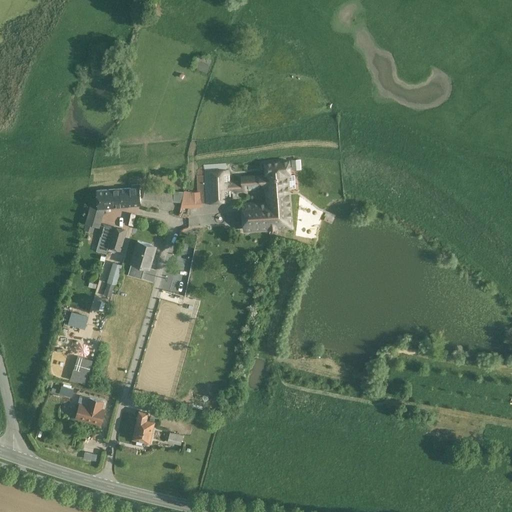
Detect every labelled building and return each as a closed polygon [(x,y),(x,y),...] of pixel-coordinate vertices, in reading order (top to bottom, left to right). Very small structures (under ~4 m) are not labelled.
[(200,55),(195,68),(206,72),(211,59),(200,55)] [(291,161),(266,163),(266,175),(267,185),(267,186),(289,185),(288,175),(292,174),(291,161)] [(198,170),(199,176),(206,175),(206,171),(227,169),(227,164),(202,166),(198,170)] [(227,169),(206,171),(206,175),(207,202),(231,201),(230,190),(230,182),(230,169),(227,169)] [(289,185),(289,189),(297,188),(296,174),(292,174),(288,175),(289,185)] [(203,203),(207,202),(206,175),(199,176),(200,200),(200,203),(203,203)] [(266,175),(244,177),(244,184),(244,187),(264,186),(267,185),(266,175)] [(257,188),(264,187),(264,186),(244,187),(244,184),(243,184),(242,181),(230,182),(230,190),(235,189),(235,192),(257,190),(257,188)] [(289,185),(267,186),(267,195),(289,194),(289,189),(289,185)] [(139,187),(112,189),(113,207),(140,205),(139,187)] [(112,189),(97,190),(98,208),(92,209),(88,222),(98,225),(101,211),(103,211),(104,208),(113,207),(112,189)] [(184,191),(145,189),(143,200),(180,202),(184,191)] [(203,206),(203,203),(200,203),(200,200),(191,199),(191,194),(184,194),(181,205),(203,206)] [(289,194),(267,195),(268,202),(244,204),(245,229),(291,226),(289,194)] [(334,217),(306,210),(301,231),(320,236),(323,223),(332,225),(334,217)] [(115,227),(104,225),(101,236),(112,238),(115,227)] [(112,238),(109,247),(120,250),(125,231),(115,227),(112,238)] [(153,245),(138,241),(131,263),(131,264),(145,268),(149,269),(154,254),(151,253),(153,245)] [(145,268),(131,264),(128,275),(142,279),(145,268)] [(104,266),(99,282),(107,284),(111,268),(104,266)] [(69,311),(66,325),(85,328),(87,315),(69,311)] [(69,379),(85,384),(91,360),(76,355),(69,379)] [(73,390),(61,387),(60,393),(71,396),(73,390)] [(99,401),(91,399),(89,404),(85,419),(101,423),(104,410),(97,408),(99,401)] [(75,416),(85,419),(89,404),(79,401),(75,416)] [(148,413),(139,411),(132,437),(149,441),(154,421),(149,420),(147,419),(148,413)] [(182,435),(170,432),(168,439),(180,442),(182,435)]
